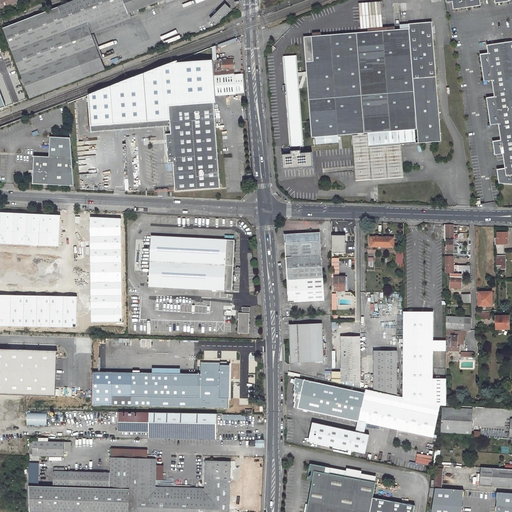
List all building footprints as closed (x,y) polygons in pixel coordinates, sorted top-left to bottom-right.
[(10,48),(29,99),(104,70),(90,32),(133,15),(132,13),(164,1),(165,3),(173,0),(75,0),(2,28),(10,48)] [(445,0),(446,2),(453,1),(454,9),(481,5),(480,0),(495,0),(496,3),(510,1),(509,0),(445,0)] [(381,1),(358,3),(360,28),(383,27),(381,1)] [(221,9),(210,20),(215,25),(226,14),(221,9)] [(338,135),(351,133),(355,180),(402,176),(400,143),(416,142),(415,128),(417,128),(418,142),(441,140),(431,21),(399,23),(400,28),(303,36),(307,75),(307,80),(312,137),(315,136),(316,143),(338,141),(338,135)] [(511,41),(487,45),(489,53),(481,55),(485,82),(493,81),(495,97),(487,98),(491,125),(499,124),(501,140),(493,141),(495,155),(503,154),(506,168),(498,170),(500,183),(511,184),(511,41)] [(285,88),(283,89),(283,96),(286,96),(290,147),(304,146),(299,90),(299,88),(296,58),(283,60),(285,88)] [(232,60),(212,61),(215,95),(244,93),(242,74),(233,75),(233,69),(234,69),(234,64),(232,65),(232,60)] [(177,64),(176,61),(146,73),(87,95),(90,126),(170,120),(170,126),(165,126),(168,160),(168,162),(168,163),(173,163),(175,191),(220,188),(210,61),(177,64)] [(307,75),(303,75),(303,79),(299,88),(299,90),(302,90),(305,80),(307,80),(307,75)] [(33,185),(74,187),(70,134),(65,134),(65,138),(50,138),(49,158),(34,157),(33,185)] [(60,216),(0,213),(0,243),(59,246),(60,216)] [(120,217),(90,218),(92,322),(122,322),(120,217)] [(445,229),(445,236),(445,241),(446,241),(447,254),(454,254),(453,225),(445,225),(445,229)] [(497,238),(495,238),(495,244),(506,244),(506,238),(507,238),(507,232),(497,233),(497,238)] [(284,234),(288,302),(329,300),(330,300),(329,290),(330,290),(328,249),(321,249),(320,233),(284,234)] [(151,235),(150,261),(212,264),(211,289),(232,290),(232,277),(234,240),(194,238),(151,235)] [(371,236),(371,246),(378,246),(378,250),(382,250),(383,237),(371,236)] [(397,241),(394,241),(394,237),(383,237),(382,250),(386,250),(386,246),(397,247),(397,241)] [(504,255),(496,255),(496,266),(501,266),(501,269),(504,269),(504,255)] [(454,257),(445,256),(445,273),(450,273),(461,274),(470,274),(470,265),(454,265),(454,257)] [(150,261),(148,285),(211,289),(212,264),(150,261)] [(53,267),(53,266),(29,265),(28,277),(36,277),(36,274),(48,275),(48,267),(53,267)] [(454,288),(454,287),(461,287),(461,274),(450,273),(450,288),(454,288)] [(339,276),(334,276),(334,290),(345,290),(345,276),(339,276)] [(492,292),(479,292),(479,300),(480,299),(480,305),(492,305),(492,292)] [(470,294),(462,294),(462,303),(471,302),(470,294)] [(76,297),(0,295),(0,325),(76,327),(76,297)] [(433,312),(403,311),(403,396),(433,403),(433,380),(433,351),(433,340),(433,312)] [(238,313),(237,333),(248,333),(248,313),(238,313)] [(446,316),(446,329),(465,330),(465,317),(446,316)] [(509,316),(497,316),(497,329),(509,329),(509,316)] [(322,324),(290,325),(292,362),(323,361),(322,324)] [(460,346),(458,346),(458,344),(460,344),(462,344),(463,336),(446,335),(446,340),(446,350),(459,351),(460,346)] [(446,340),(433,340),(433,351),(446,351),(446,350),(446,340)] [(332,381),(341,383),(346,384),(360,387),(360,342),(340,342),(341,372),(341,375),(332,375),(332,381)] [(0,392),(53,395),(55,349),(0,346),(0,392)] [(382,350),(381,390),(397,394),(397,351),(382,350)] [(88,370),(89,403),(228,407),(228,377),(230,377),(230,364),(226,364),(226,361),(220,361),(220,362),(210,362),(209,364),(200,364),(200,373),(88,370)] [(360,387),(346,384),(345,389),(296,378),(294,384),(296,384),(294,390),(296,390),(294,396),(296,396),(294,402),(296,402),(295,408),(358,421),(367,423),(384,427),(408,432),(407,438),(432,444),(440,406),(366,389),(360,387)] [(446,380),(433,380),(433,403),(442,405),(447,406),(446,380)] [(443,407),(441,432),(471,434),(472,409),(443,407)] [(149,412),(119,412),(119,415),(141,416),(141,422),(118,421),(118,431),(149,432),(149,412)] [(217,413),(149,412),(149,432),(216,433),(217,413)] [(26,425),(46,425),(46,413),(26,413),(26,425)] [(367,423),(358,421),(356,432),(364,434),(367,423)] [(356,432),(313,423),(309,441),(366,454),(370,435),(364,434),(356,432)] [(384,427),(383,433),(407,438),(408,432),(384,427)] [(33,441),(32,455),(64,456),(64,442),(33,441)] [(111,447),(111,456),(148,457),(148,449),(111,447)] [(54,486),(35,486),(35,485),(39,485),(39,462),(28,462),(30,510),(30,511),(44,511),(227,511),(229,478),(229,460),(204,459),(203,487),(156,486),(157,464),(157,458),(148,457),(111,456),(111,472),(64,471),(54,471),(54,486)] [(326,467),(310,464),(309,468),(312,471),(311,475),(308,477),(307,480),(312,481),(306,511),(413,511),(415,505),(373,497),(376,482),(325,473),(326,467)] [(511,469),(481,467),(479,485),(511,487),(511,469)] [(435,468),(434,487),(442,487),(443,468),(435,468)] [(460,511),(462,490),(432,487),(430,511),(460,511)] [(511,511),(511,493),(495,493),(494,511),(511,511)]
